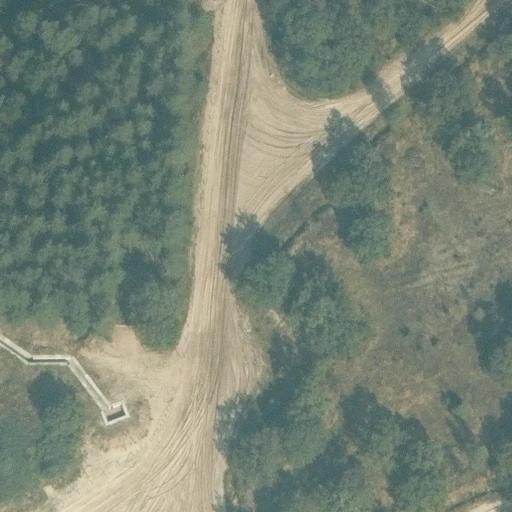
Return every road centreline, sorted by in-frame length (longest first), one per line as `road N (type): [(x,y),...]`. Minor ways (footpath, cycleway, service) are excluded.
road 1 (track): [(151,511),(198,429),(239,0)]
road 2 (track): [(495,0),(448,31),(219,240)]
